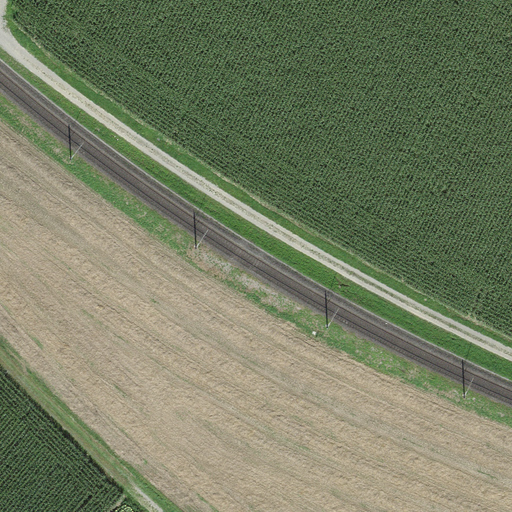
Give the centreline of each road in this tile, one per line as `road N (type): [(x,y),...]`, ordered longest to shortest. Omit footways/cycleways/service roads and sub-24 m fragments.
road 1 (track): [(0,40),(190,182),(511,357)]
road 2 (track): [(0,364),(158,511)]
